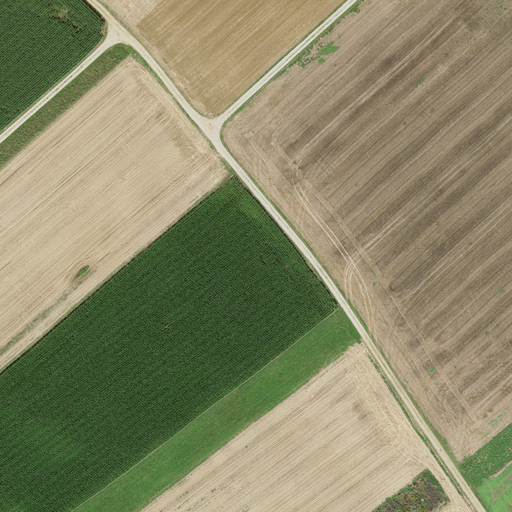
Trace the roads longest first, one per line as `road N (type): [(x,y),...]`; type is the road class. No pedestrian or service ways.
road 1 (track): [(87,0),(149,61),(321,274),(478,511)]
road 2 (track): [(205,132),(349,0)]
road 3 (track): [(0,135),(118,31)]
